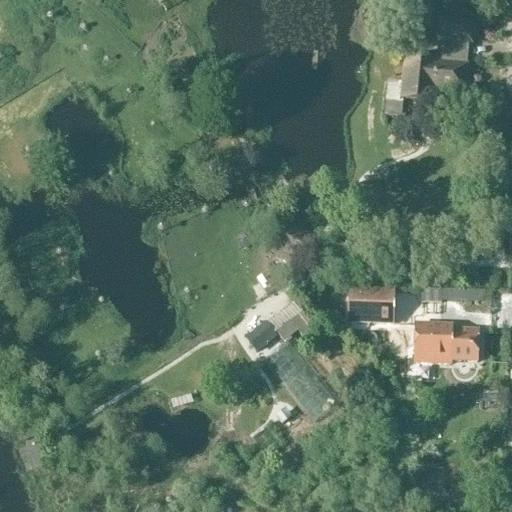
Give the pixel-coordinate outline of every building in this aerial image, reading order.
[(438,42),(472,45),(474,26),(439,22),(438,42)] [(404,59),(402,86),(386,84),(384,106),(400,107),(401,101),(434,104),(435,92),(466,94),(469,68),(436,65),(436,62),(404,59)] [(275,248),(309,268),(323,245),(289,224),(275,248)] [(394,326),(395,294),(351,292),(350,324),(394,326)] [(442,300),(442,292),(437,292),(436,292),(422,292),(422,306),(436,306),(442,306),(442,300)] [(292,305),(247,342),(257,354),(276,339),(274,337),(276,336),(284,346),(294,338),(293,337),(297,334),(303,342),(314,333),(292,305)] [(451,326),(414,326),(414,364),(450,364),(450,362),(477,362),(477,331),(450,331),(451,326)] [(292,419),(286,411),(275,419),(281,427),(292,419)]
